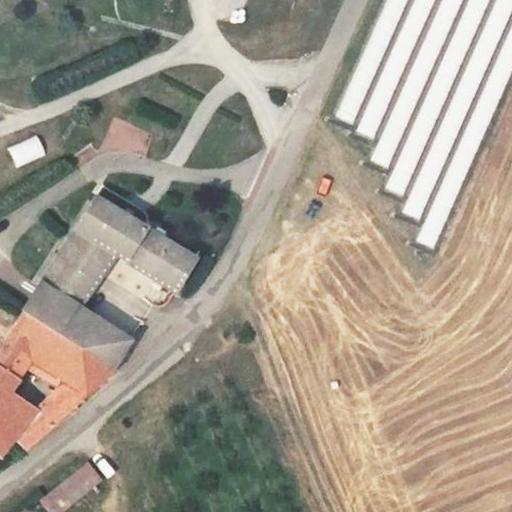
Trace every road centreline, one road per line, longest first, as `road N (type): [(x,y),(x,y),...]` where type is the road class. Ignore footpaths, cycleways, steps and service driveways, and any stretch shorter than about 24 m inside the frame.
road 1 (unclassified): [(0,487),(141,377),(214,296),(351,0)]
road 2 (track): [(229,273),(334,511)]
